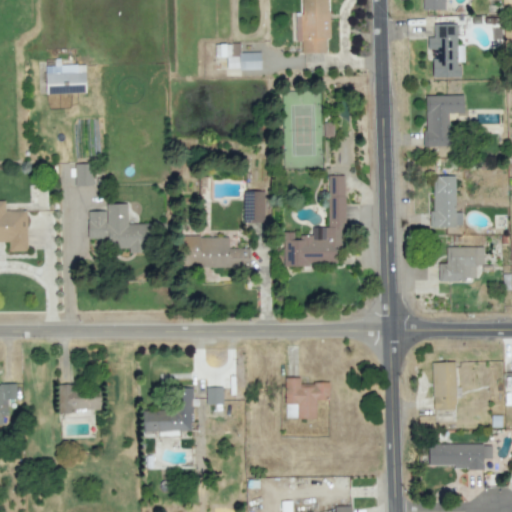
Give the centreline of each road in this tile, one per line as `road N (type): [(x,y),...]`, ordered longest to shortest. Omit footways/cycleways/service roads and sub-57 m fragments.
road 1 (tertiary): [(381,0),(396,511)]
road 2 (tertiary): [(0,332),(511,330)]
